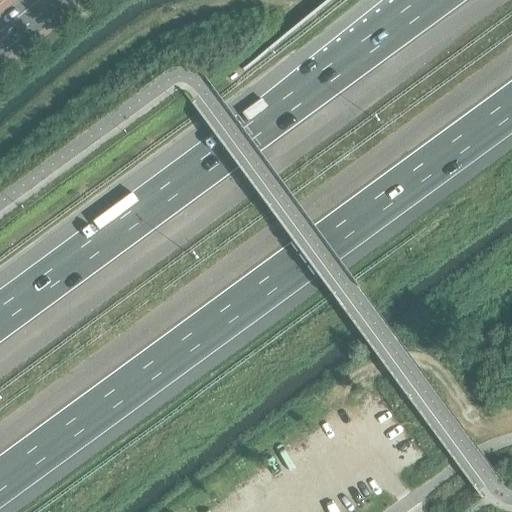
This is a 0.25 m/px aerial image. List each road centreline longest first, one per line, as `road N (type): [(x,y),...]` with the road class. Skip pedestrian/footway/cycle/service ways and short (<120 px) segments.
road 1 (motorway): [(0,480),(511,107)]
road 2 (motorway): [(430,0),(0,320)]
